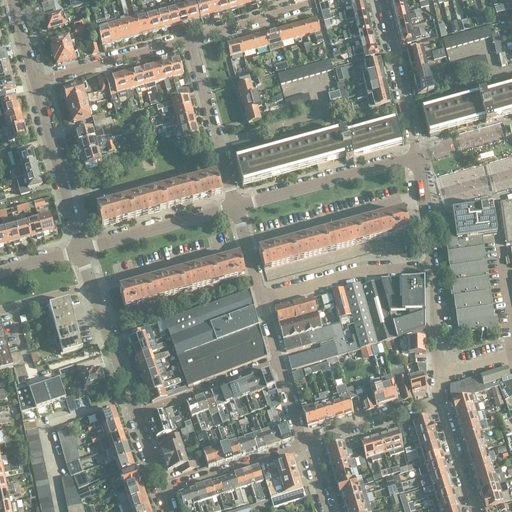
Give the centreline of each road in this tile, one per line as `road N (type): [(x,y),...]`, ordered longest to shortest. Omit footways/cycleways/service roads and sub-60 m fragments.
road 1 (residential): [(415,157),(234,206)]
road 2 (residential): [(245,243),(421,195)]
road 3 (residential): [(260,299),(373,271),(433,269)]
road 4 (residential): [(79,251),(33,82)]
road 5 (residential): [(234,206),(188,40)]
road 6 (residential): [(234,206),(79,251)]
road 7 (residential): [(380,0),(415,157)]
road 8 (residential): [(188,40),(33,82)]
road 9 (residential): [(91,285),(245,243)]
road 10 (residential): [(134,415),(277,362)]
road 11 (residential): [(162,490),(304,445)]
road 12 (residential): [(304,445),(437,402)]
road 13 (residential): [(134,415),(91,285)]
road 14 (residential): [(309,2),(188,40)]
road 15 (unknown): [(215,136),(314,106),(325,89)]
